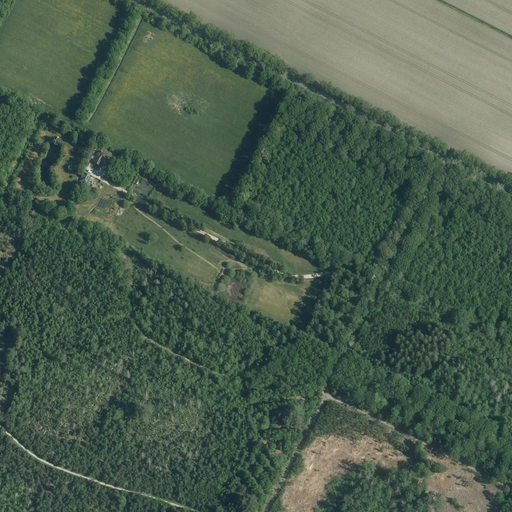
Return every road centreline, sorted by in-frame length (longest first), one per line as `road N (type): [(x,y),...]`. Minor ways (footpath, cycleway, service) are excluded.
road 1 (tertiary): [(511,190),(136,0)]
road 2 (track): [(326,394),(289,378),(215,373),(151,341),(134,322),(119,251),(46,215)]
road 3 (track): [(511,489),(326,394)]
road 4 (track): [(326,394),(266,511)]
